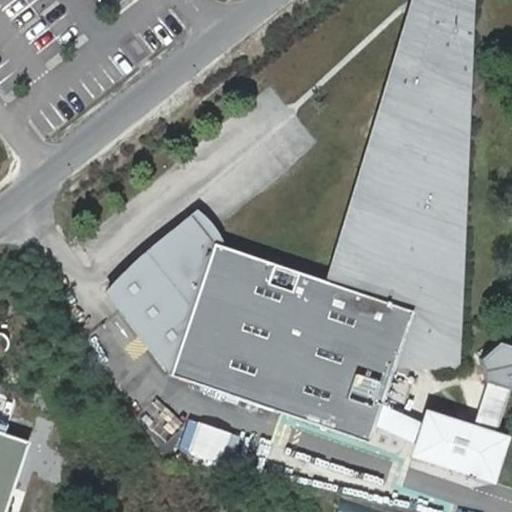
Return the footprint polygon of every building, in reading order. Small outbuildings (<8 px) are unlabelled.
[(199,236),(189,225),(109,293),(101,300),(166,376),(164,381),(359,440),(365,421),(372,400),(382,368),(424,369),(447,275),(449,257),(453,223),(456,189),(457,143),(448,46),(448,43),(437,0),(408,0),(321,283),(210,249),(199,236)] [(463,0),(437,0),(448,43),(448,46),(457,143),(457,146),(458,148),(456,189),(453,223),(449,257),(447,275),(424,369),(463,368),(464,243),(464,136),(463,0)] [(473,431),(422,410),(419,418),(411,438),(408,447),(478,475),(492,438),(482,434),(497,397),(511,390),(511,389),(511,364),(511,362),(497,356),(483,362),(477,376),(483,391),(489,393),(473,431)] [(365,421),(411,438),(419,418),(372,400),(365,421)] [(154,438),(191,447),(188,460),(229,470),(239,432),(160,413),(154,438)] [(0,495),(20,438),(0,431),(0,495)] [(350,450),(347,462),(376,469),(379,456),(350,450)]
